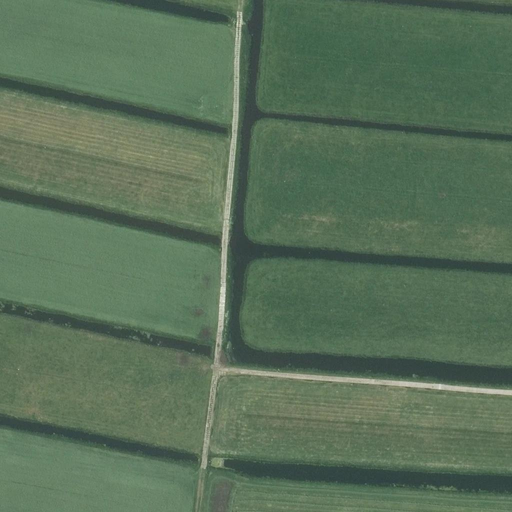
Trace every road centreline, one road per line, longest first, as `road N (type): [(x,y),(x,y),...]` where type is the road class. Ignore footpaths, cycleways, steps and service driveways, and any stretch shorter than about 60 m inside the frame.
road 1 (track): [(243,0),(217,368),(202,471)]
road 2 (track): [(511,391),(217,368)]
road 3 (track): [(199,511),(202,471),(0,447)]
